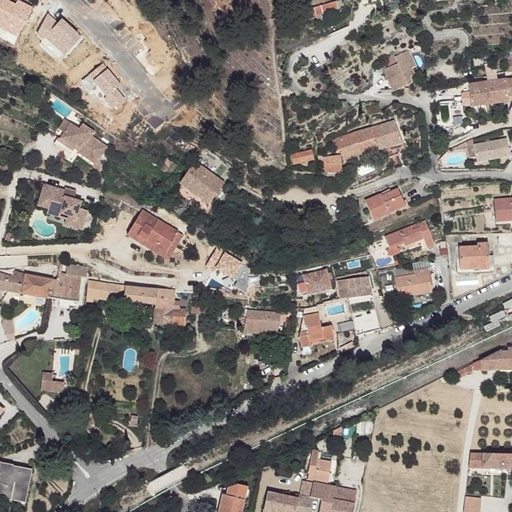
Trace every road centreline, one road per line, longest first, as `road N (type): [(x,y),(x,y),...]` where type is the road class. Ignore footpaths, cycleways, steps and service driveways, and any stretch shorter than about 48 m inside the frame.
road 1 (tertiary): [(511,286),(155,451)]
road 2 (residential): [(369,0),(307,60),(302,87),(427,103)]
road 3 (residential): [(427,103),(435,70),(464,45),(458,32),(427,27),(429,14),(473,0)]
road 4 (unknown): [(433,164),(347,194),(282,200)]
road 5 (residential): [(69,0),(167,112)]
road 6 (residential): [(427,103),(434,174),(511,176)]
road 7 (unclassified): [(0,375),(95,486)]
